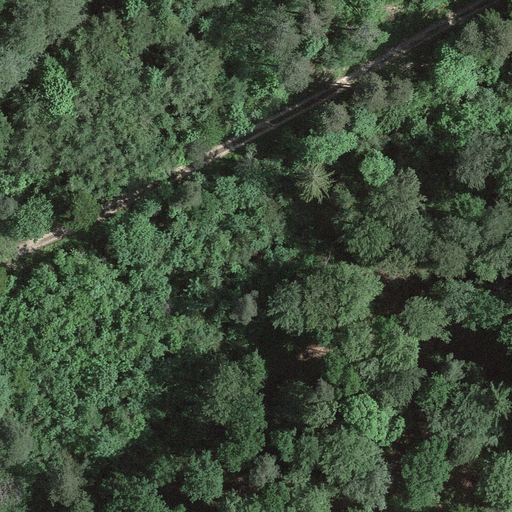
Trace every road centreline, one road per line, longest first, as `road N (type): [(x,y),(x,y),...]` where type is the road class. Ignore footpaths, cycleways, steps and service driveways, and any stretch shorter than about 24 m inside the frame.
road 1 (track): [(492,0),(272,125),(0,259)]
road 2 (track): [(0,107),(117,0)]
